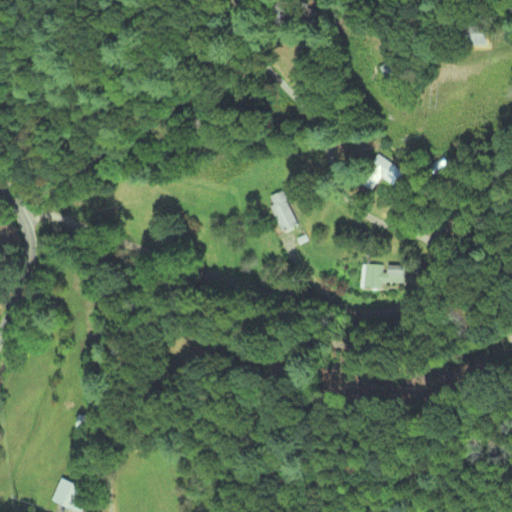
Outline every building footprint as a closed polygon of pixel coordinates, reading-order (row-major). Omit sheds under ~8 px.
[(454,37),(455,50),(488,47),(486,24),(467,26),(468,36),(454,37)] [(383,178),(397,186),(405,171),(379,157),(362,186),(374,193),(383,178)] [(271,208),(283,233),(297,226),(285,200),(271,208)] [(386,266),(366,265),(365,289),(382,290),(382,284),(404,285),(404,267),(386,267),(386,266)] [(61,478),(52,500),(79,511),(82,511),(92,491),(61,478)]
